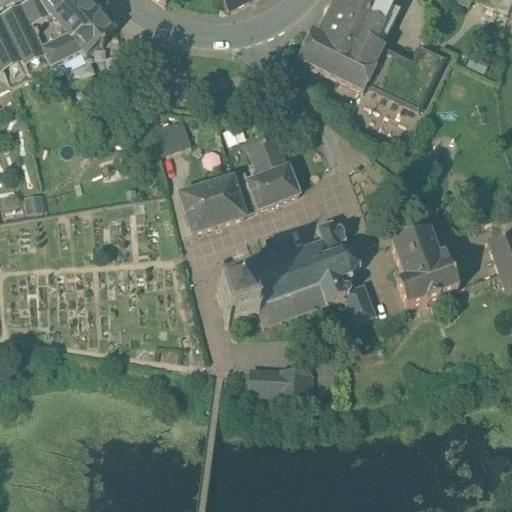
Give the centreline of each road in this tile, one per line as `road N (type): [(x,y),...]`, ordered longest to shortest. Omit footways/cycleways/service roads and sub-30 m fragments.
road 1 (residential): [(249,33),(329,148),(347,193)]
road 2 (tertiary): [(123,0),(180,32),(249,33)]
